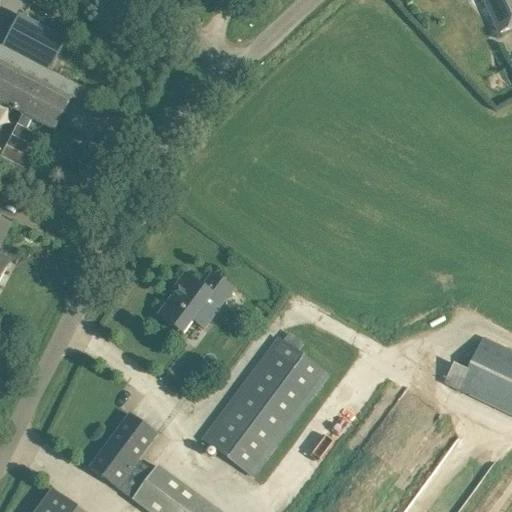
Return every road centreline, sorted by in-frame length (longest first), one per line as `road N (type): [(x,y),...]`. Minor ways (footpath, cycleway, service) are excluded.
road 1 (unclassified): [(0,457),(112,225),(153,162),(226,80)]
road 2 (unclassified): [(226,80),(208,46),(129,0)]
